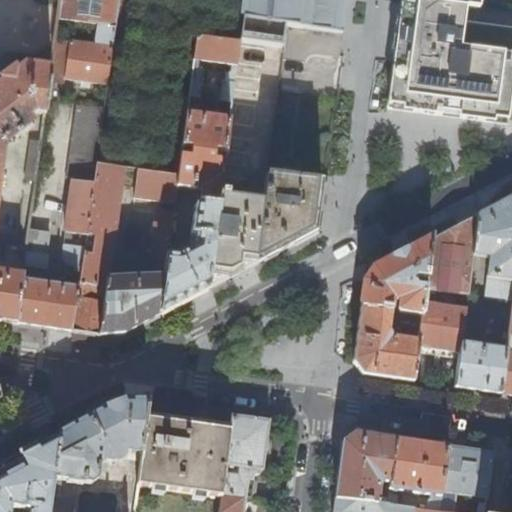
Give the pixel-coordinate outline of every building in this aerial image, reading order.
[(61,0),(60,10),(59,19),(97,23),(116,26),(119,0),(61,0)] [(245,0),(240,42),(283,47),(286,27),(342,34),(346,0),(245,0)] [(393,0),(378,108),(505,122),(510,123),(511,105),(511,25),(477,21),(479,13),(480,0),(393,0)] [(108,83),(116,26),(97,23),(95,38),(97,43),(70,40),(65,77),(108,83)] [(286,27),(283,47),(282,59),(304,62),(305,58),(308,56),(311,54),(314,53),(318,53),(339,56),(340,46),(342,34),(286,27)] [(232,101),(240,42),(198,36),(190,96),(201,97),(204,78),(201,78),(202,69),(198,66),(199,60),(231,65),(230,71),(226,72),(225,73),(224,81),(222,81),(220,100),(232,101)] [(53,59),(52,70),(50,81),(64,82),(65,77),(70,40),(56,39),(55,45),(53,59)] [(50,81),(52,70),(24,66),(0,84),(0,156),(2,155),(3,146),(2,144),(15,135),(17,136),(20,134),(22,136),(34,127),(28,117),(35,112),(46,114),(50,81)] [(97,164),(105,108),(77,104),(68,181),(73,181),(73,180),(95,182),(97,164)] [(186,301),(207,291),(220,192),(224,162),(214,160),(215,150),(226,151),(230,118),(205,114),(188,112),(184,146),(192,147),(190,157),(182,156),(180,176),(178,187),(201,189),(199,201),(193,205),(188,246),(190,248),(175,256),(168,256),(166,273),(161,315),(186,301)] [(81,284),(107,287),(108,280),(125,168),(123,168),(97,164),(95,182),(90,217),(87,235),(86,247),(82,272),(81,284)] [(180,176),(138,170),(134,197),(135,198),(175,203),(177,187),(178,187),(180,176)] [(263,202),(254,266),(287,249),(316,234),(323,182),(267,175),(263,202)] [(73,180),(73,181),(66,232),(87,235),(90,217),(95,182),(73,180)] [(220,192),(207,291),(229,279),(240,273),(254,266),(263,202),(226,197),(227,193),(220,192)] [(511,197),(499,205),(479,215),(473,255),(489,257),(485,297),(498,299),(498,301),(508,303),(509,301),(511,301),(511,258),(508,258),(510,243),(511,243),(511,197)] [(108,280),(107,287),(101,335),(123,334),(144,323),(161,315),(166,273),(168,256),(173,213),(155,211),(149,276),(136,278),(135,273),(129,273),(129,278),(108,280)] [(449,231),(431,240),(426,278),(425,287),(425,290),(467,295),(473,255),(479,215),(449,231)] [(50,232),(31,230),(28,247),(27,253),(38,255),(47,256),(50,232)] [(425,287),(416,286),(412,279),(417,277),(426,278),(431,240),(382,268),(367,274),(364,276),(362,278),(361,280),(360,281),(359,284),(359,286),(359,289),(355,314),(389,319),(392,302),(395,300),(398,300),(397,310),(399,312),(421,315),(423,302),(425,290),(425,287)] [(82,272),(86,247),(75,245),(65,244),(62,259),(68,265),(74,267),(73,271),(82,272)] [(28,247),(21,246),(20,258),(27,259),(27,253),(28,247)] [(38,255),(27,253),(27,259),(26,265),(36,266),(38,255)] [(0,320),(18,324),(22,291),(24,276),(0,273),(0,320)] [(22,291),(18,324),(45,327),(74,331),(80,288),(29,281),(30,275),(25,274),(24,276),(22,291)] [(87,333),(101,335),(107,287),(81,284),(80,288),(74,331),(87,333)] [(418,340),(417,347),(459,353),(460,344),(465,308),(423,302),(421,315),(418,340)] [(350,363),(358,374),(414,381),(417,347),(418,340),(392,337),(392,335),(391,333),(388,332),(389,319),(355,314),(350,363)] [(511,314),(507,351),(502,394),(511,395),(511,314)] [(459,353),(454,387),(502,394),(507,351),(460,344),(459,353)] [(105,412),(57,437),(49,496),(57,497),(60,481),(89,485),(96,479),(99,462),(108,464),(108,465),(110,466),(110,463),(113,463),(116,462),(119,461),(121,459),(122,457),(122,455),(122,453),(139,455),(144,417),(146,404),(117,405),(105,412)] [(268,422),(232,416),(230,429),(224,466),(237,468),(235,476),(223,474),(220,496),(245,499),(249,500),(251,482),(247,481),(248,470),(261,471),(268,422)] [(144,417),(139,455),(136,476),(134,487),(220,498),(220,496),(223,474),(224,466),(230,429),(191,423),(144,417)] [(390,482),(396,439),(354,433),(343,442),(340,468),(335,499),(387,505),(388,497),(378,496),(379,487),(383,481),(390,482)] [(46,511),(49,496),(57,437),(28,452),(0,466),(0,511),(9,511),(10,508),(29,511),(46,511)] [(426,510),(438,511),(447,447),(417,442),(396,439),(390,482),(388,497),(387,505),(396,506),(398,497),(396,494),(396,490),(431,495),(431,498),(427,504),(426,510)] [(438,511),(483,511),(493,454),(458,448),(447,447),(438,511)] [(237,468),(224,466),(223,474),(235,476),(237,468)] [(220,496),(220,498),(218,511),(242,511),(245,499),(220,496)] [(387,505),(335,499),(333,511),(412,511),(413,508),(396,506),(387,505)]
